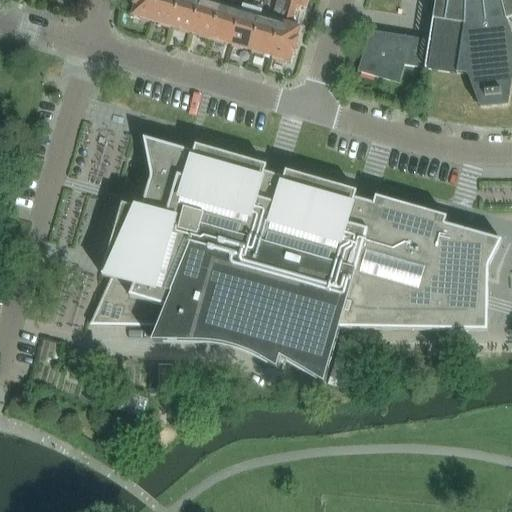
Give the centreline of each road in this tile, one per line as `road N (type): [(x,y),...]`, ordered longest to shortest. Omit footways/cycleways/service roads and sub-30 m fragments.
road 1 (residential): [(90,45),(309,109)]
road 2 (residential): [(309,109),(423,143),(511,152)]
